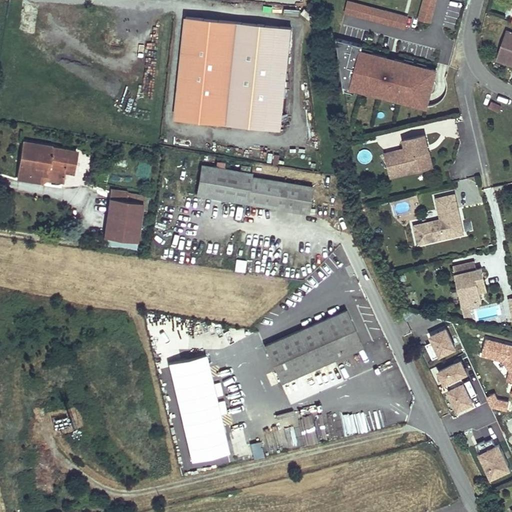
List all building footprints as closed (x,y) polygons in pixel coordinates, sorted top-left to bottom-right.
[(352,0),(346,0),(344,12),(406,28),(409,15),(352,0)] [(422,0),(420,19),(434,21),(436,0),(422,0)] [(79,11),(73,13),(78,26),(84,24),(79,11)] [(222,125),(235,26),(186,20),(173,119),(222,125)] [(511,32),(506,30),(497,54),(511,59),(511,32)] [(439,64),(343,43),(334,85),(429,107),(439,64)] [(511,59),(497,54),(495,59),(511,65),(511,59)] [(502,107),(492,102),(489,107),(499,112),(502,107)] [(406,147),(386,152),(390,169),(414,163),(416,170),(433,166),(429,149),(426,150),(425,146),(428,145),(426,133),(404,138),(406,147)] [(52,146),(24,141),(23,145),(51,150),(52,146)] [(51,150),(23,145),(18,177),(45,181),(47,173),(48,168),(65,171),(73,172),(77,150),(52,146),(51,150)] [(362,154),(367,161),(374,156),(369,150),(362,154)] [(414,163),(390,169),(392,176),(416,170),(414,163)] [(251,174),(202,165),(197,194),(308,212),(312,187),(251,177),(251,174)] [(460,216),(455,193),(436,197),(441,218),(414,224),(418,243),(464,233),(461,220),(458,221),(457,216),(460,216)] [(143,202),(110,198),(104,237),(121,239),(121,245),(137,247),(143,202)] [(475,261),(453,266),(462,305),(482,300),(480,291),(476,277),(484,275),(482,267),(477,268),(475,261)] [(484,275),(476,277),(480,291),(487,290),(484,275)] [(511,327),(511,326),(511,297),(502,298),(504,316),(511,315),(511,327)] [(360,347),(343,311),(264,347),(280,384),(360,347)] [(395,322),(400,336),(409,333),(405,319),(395,322)] [(427,333),(436,357),(457,349),(448,325),(427,333)] [(188,461),(228,453),(209,353),(169,361),(188,461)] [(463,358),(438,367),(443,384),(469,375),(463,358)] [(457,412),(476,404),(465,379),(446,387),(457,412)] [(383,409),(369,411),(371,428),(386,426),(383,409)] [(343,414),(327,416),(330,436),(346,434),(343,414)] [(478,442),(488,478),(510,472),(501,436),(478,442)] [(261,441),(251,442),(253,457),(264,456),(261,441)]
